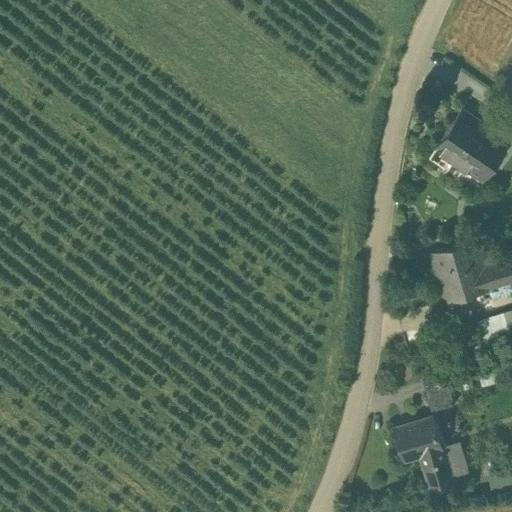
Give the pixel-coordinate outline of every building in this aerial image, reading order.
[(500,151),(452,120),(433,149),(481,180),(500,151)] [(465,240),(429,251),(443,300),(511,279),(511,263),(510,257),(474,268),(465,240)] [(511,307),(473,320),(480,344),(511,334),(511,307)] [(447,371),(422,378),(431,407),(455,401),(447,371)] [(452,480),(443,447),(446,447),(436,410),(390,423),(400,460),(419,455),(428,487),(452,480)] [(469,469),(460,440),(447,444),(456,473),(469,469)] [(511,465),(489,469),(492,490),(511,487),(511,465)]
